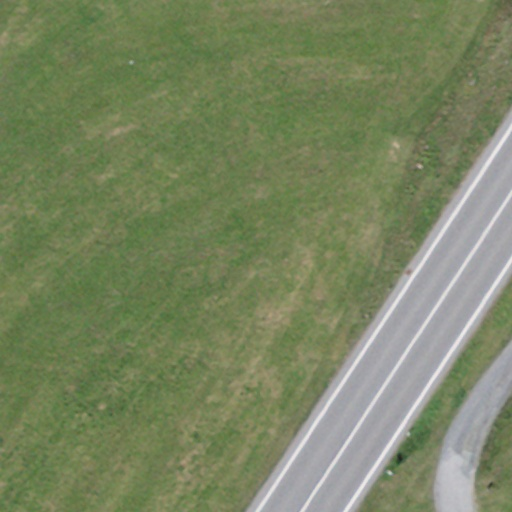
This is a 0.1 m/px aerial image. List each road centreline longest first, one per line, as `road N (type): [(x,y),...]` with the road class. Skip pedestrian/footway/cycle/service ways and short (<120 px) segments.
road 1 (primary): [(511,186),(299,511)]
road 2 (track): [(459,511),(459,459),(472,422),(511,364)]
